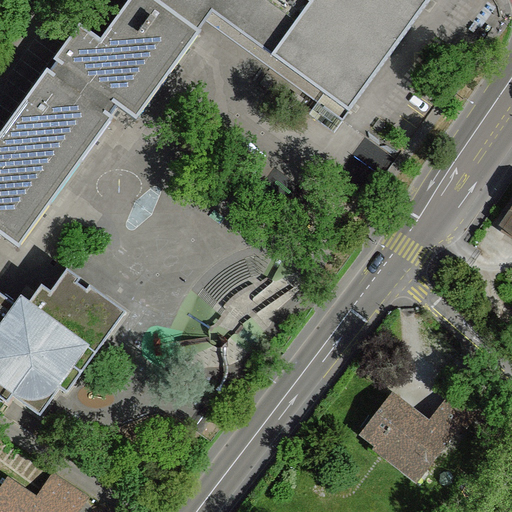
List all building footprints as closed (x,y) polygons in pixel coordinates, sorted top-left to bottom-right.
[(0,232),(7,237),(20,247),(113,119),(109,117),(118,106),(138,119),(199,33),(152,0),(134,0),(103,44),(81,29),(0,139),(0,232)] [(152,0),(199,33),(208,20),(214,13),(271,56),(310,4),(304,0),(152,0)] [(431,0),(304,0),(310,4),(271,56),(351,112),(431,0)] [(345,120),(351,112),(271,56),(214,13),(208,20),(345,120)] [(0,395),(10,403),(14,397),(41,417),(61,389),(69,395),(127,314),(92,287),(89,291),(78,284),(82,280),(69,271),(52,293),(43,287),(30,305),(23,300),(18,307),(0,294),(0,395)] [(392,399),(365,434),(381,447),(384,442),(425,472),(463,424),(468,428),(478,415),(453,396),(429,427),(392,399)] [(73,511),(76,511),(85,498),(54,478),(45,493),(73,511)] [(47,511),(7,485),(0,495),(0,511),(47,511)]
